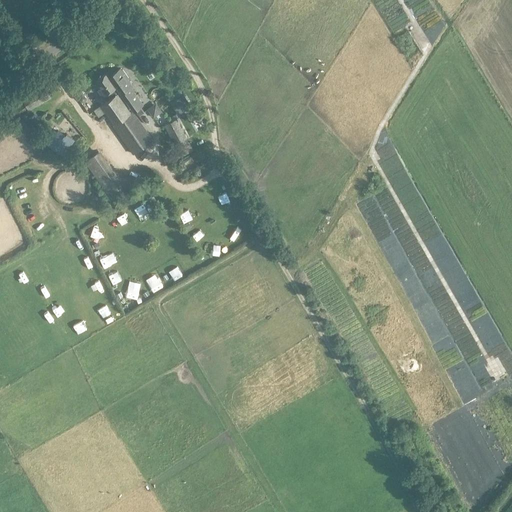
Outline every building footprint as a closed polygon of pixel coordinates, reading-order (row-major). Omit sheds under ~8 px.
[(105,113),(113,125),(114,126),(131,114),(118,95),(118,94),(114,89),(117,87),(134,112),(143,106),(130,88),(132,87),(127,80),(129,79),(122,70),(121,71),(120,69),(113,75),(114,77),(111,79),(107,73),(95,82),(100,89),(98,91),(102,98),(107,95),(110,99),(94,111),(98,118),(105,113)] [(28,110),(51,97),(45,87),(22,99),(23,102),(6,113),(11,120),(27,109),(28,110)] [(183,96),(171,103),(178,114),(190,107),(183,96)] [(112,125),(132,154),(152,140),(133,113),(131,114),(114,126),(113,125),(112,125)] [(177,118),(164,125),(174,144),(181,157),(193,150),(190,144),(189,144),(186,138),(187,137),(177,118)] [(49,141),(47,144),(58,151),(57,152),(58,153),(59,152),(62,155),(74,139),(66,134),(65,136),(58,130),(57,132),(55,130),(48,140),(49,141)] [(127,189),(100,151),(84,161),(112,200),(127,189)] [(99,237),(91,242),(96,252),(105,247),(99,237)] [(130,311),(139,305),(134,298),(125,304),(130,311)]
